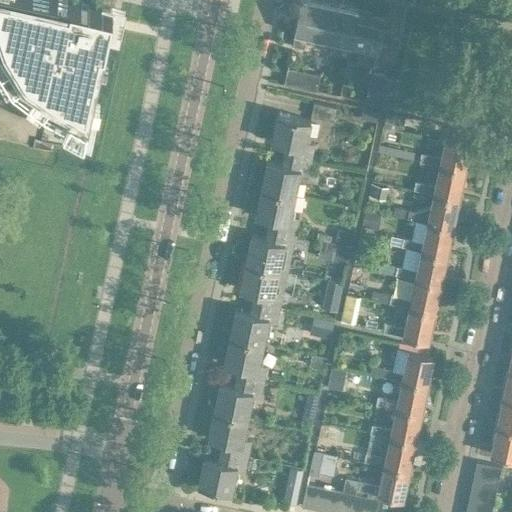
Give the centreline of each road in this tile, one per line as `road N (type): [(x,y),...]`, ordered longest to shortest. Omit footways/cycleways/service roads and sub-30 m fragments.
road 1 (residential): [(158,510),(266,0)]
road 2 (unclassified): [(118,449),(216,0)]
road 3 (residential): [(448,511),(511,222)]
